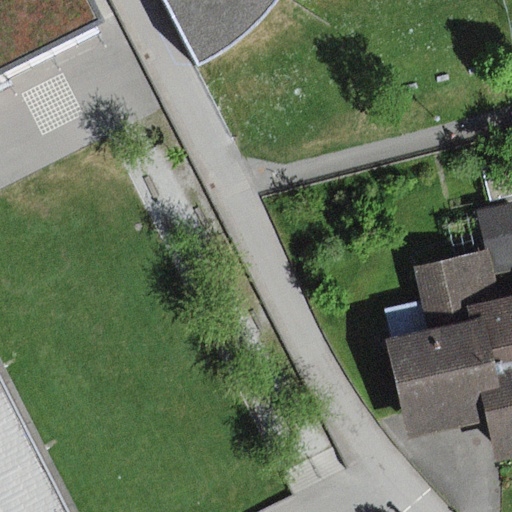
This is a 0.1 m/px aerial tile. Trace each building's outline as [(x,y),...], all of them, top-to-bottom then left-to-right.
[(0,0),(0,83),(110,28),(96,0),(0,0)] [(150,0),(184,64),(218,40),(246,15),(258,0),(150,0)] [(487,203),(511,196),(511,153),(477,162),(487,203)] [(511,200),(469,210),(477,249),(481,248),(487,275),(511,270),(511,200)] [(423,328),(377,339),(399,434),(477,416),(486,457),(511,451),(511,286),(491,292),(487,275),(481,248),(477,249),(408,265),(423,328)] [(60,511),(0,396),(0,511),(60,511)]
